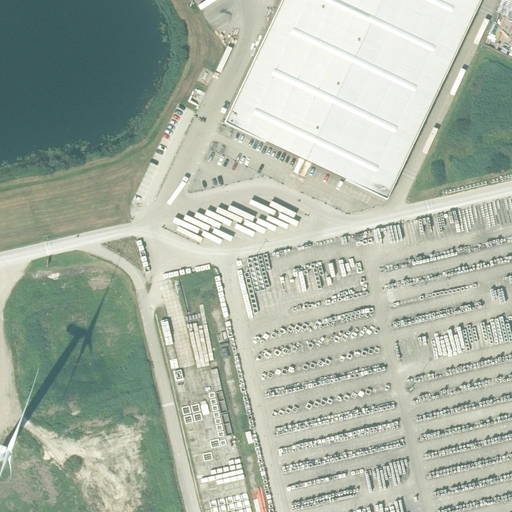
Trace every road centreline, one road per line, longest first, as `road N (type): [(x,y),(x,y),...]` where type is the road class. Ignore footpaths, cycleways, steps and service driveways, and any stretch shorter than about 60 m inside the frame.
road 1 (unclassified): [(0,261),(159,228),(221,246),(247,244),(511,182)]
road 2 (unknown): [(92,242),(137,282),(193,511)]
road 3 (unknown): [(221,246),(283,511)]
road 4 (unknown): [(167,203),(233,75),(252,0)]
road 5 (unknown): [(167,203),(233,187),(274,188),(338,223)]
